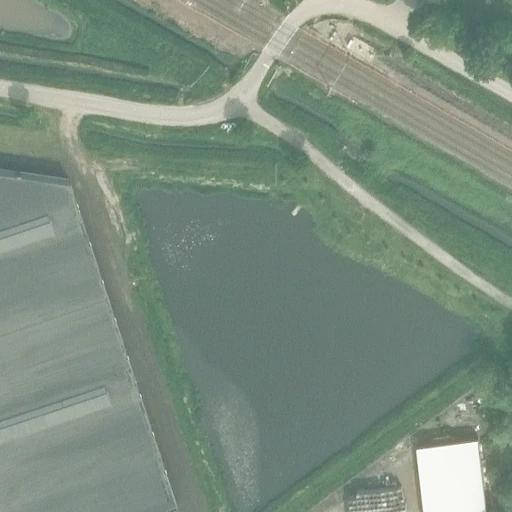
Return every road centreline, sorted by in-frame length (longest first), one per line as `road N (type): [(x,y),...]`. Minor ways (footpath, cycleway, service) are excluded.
road 1 (track): [(238,101),(307,146),(322,170),(511,298)]
road 2 (residential): [(0,88),(188,117),(238,101),(268,54)]
road 3 (unclassified): [(346,0),(511,92)]
